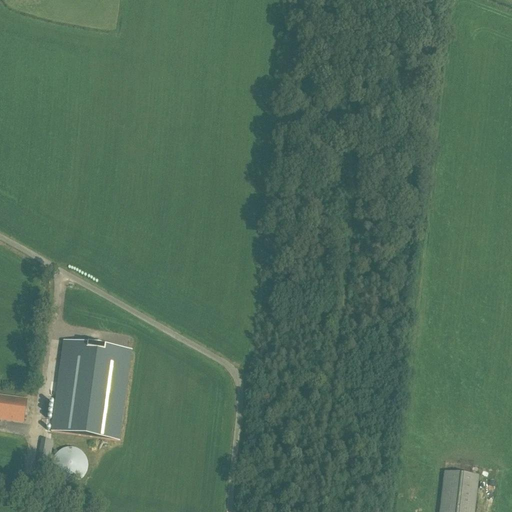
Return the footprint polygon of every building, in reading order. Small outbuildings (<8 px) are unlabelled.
[(56,363),(46,435),(115,445),(127,353),(59,344),(56,363)] [(26,400),(0,396),(0,420),(23,424),(26,400)] [(36,474),(47,476),(52,442),(41,440),(36,474)] [(62,483),(67,485),(71,485),(73,485),(76,484),(79,483),(80,482),(82,481),(85,479),(86,476),(88,473),(89,470),(90,466),(88,464),(87,461),(85,459),(81,455),(79,453),(76,453),(74,452),(71,451),(68,451),(67,451),(64,452),(62,454),(60,455),(58,457),(56,460),(55,463),(55,467),(55,470),(55,473),(56,477),(58,480),(62,483)] [(443,472),(438,511),(474,511),(479,476),(443,472)]
